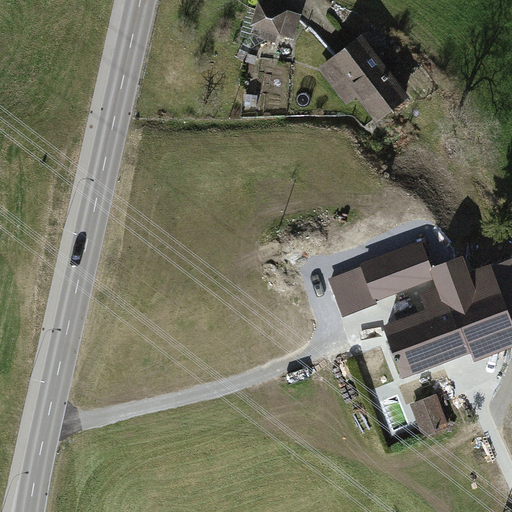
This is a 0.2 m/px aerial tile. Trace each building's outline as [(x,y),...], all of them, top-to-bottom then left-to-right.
[(298,15),(260,5),(254,24),(261,26),(260,35),(275,41),(277,33),(292,37),(298,15)] [(378,116),(403,97),(371,54),(363,60),(352,47),(337,59),(348,72),(335,82),(348,99),(358,91),(378,116)] [(418,246),(331,279),(344,314),(377,302),(375,296),(430,275),(418,246)] [(387,329),(403,372),(511,330),(511,260),(465,278),(458,259),(435,268),(444,291),(424,298),(429,313),(419,317),(415,307),(396,314),(400,324),(387,329)] [(427,433),(452,421),(436,390),(411,402),(427,433)]
